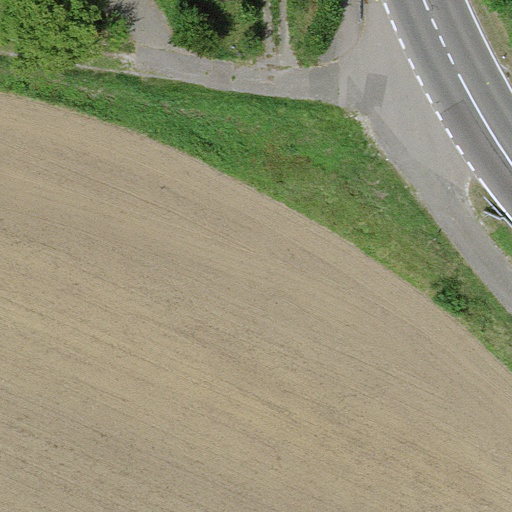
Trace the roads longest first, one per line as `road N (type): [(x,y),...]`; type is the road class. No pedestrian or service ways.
road 1 (track): [(443,39),(385,65),(316,81),(276,83),(179,59)]
road 2 (track): [(485,114),(429,175),(511,282)]
road 3 (track): [(179,59),(0,37)]
road 4 (primary): [(427,0),(511,154)]
